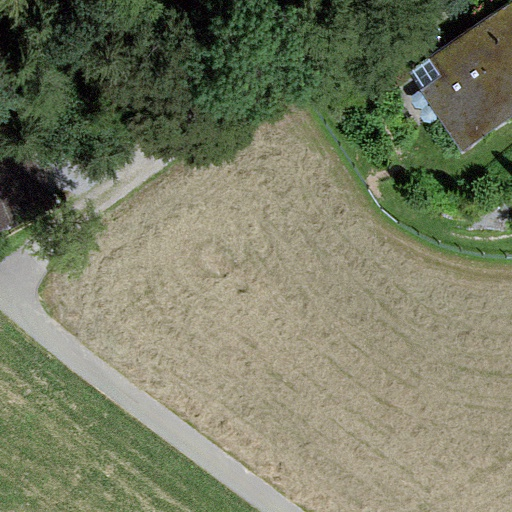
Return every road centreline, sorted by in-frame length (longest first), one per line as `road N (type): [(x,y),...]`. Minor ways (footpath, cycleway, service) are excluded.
road 1 (track): [(4,287),(212,107),(322,40),(422,0)]
road 2 (track): [(0,285),(51,340),(277,511)]
